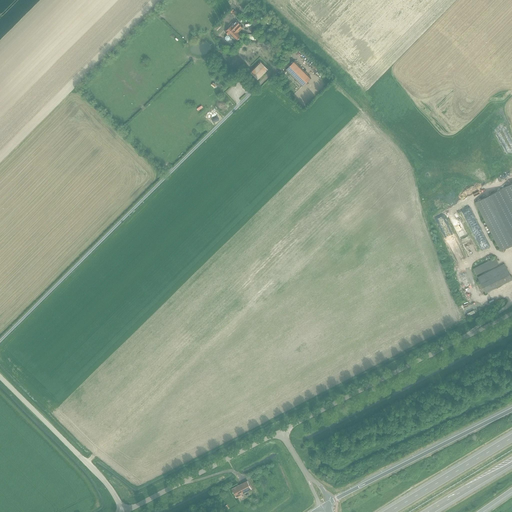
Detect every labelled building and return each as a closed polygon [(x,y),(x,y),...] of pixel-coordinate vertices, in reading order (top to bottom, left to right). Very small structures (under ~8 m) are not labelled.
[(231,25),(226,30),(226,31),(225,32),(227,34),(227,35),(232,40),(233,39),(234,40),(236,40),(241,36),(238,32),(236,29),(240,24),(236,21),(231,26),(231,25)] [(311,77),(294,61),(286,69),(302,86),(311,77)] [(250,71),(258,79),(268,69),(260,62),(250,71)] [(511,183),(476,202),(501,251),(511,244),(511,183)] [(475,272),(497,261),(495,257),(473,269),(475,272)] [(485,293),(511,279),(511,278),(504,263),(477,277),(485,293)] [(238,495),(251,488),(247,480),(231,489),(236,498),(237,497),(237,498),(239,497),(238,495)]
